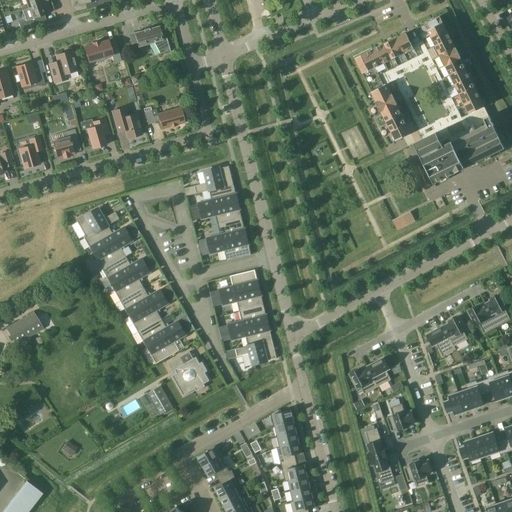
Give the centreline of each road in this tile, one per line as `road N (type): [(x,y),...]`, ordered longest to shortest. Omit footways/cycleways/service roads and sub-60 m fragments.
road 1 (residential): [(191,66),(207,134),(0,193)]
road 2 (residential): [(289,393),(179,459)]
road 3 (unclassified): [(242,134),(272,257)]
road 4 (residential): [(334,511),(304,389)]
road 5 (residential): [(378,291),(488,233)]
